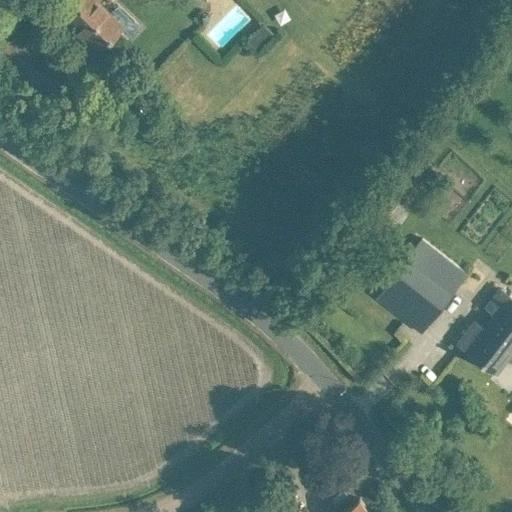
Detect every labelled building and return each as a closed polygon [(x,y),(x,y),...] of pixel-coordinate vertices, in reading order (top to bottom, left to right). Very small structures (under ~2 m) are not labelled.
[(79,27),(100,48),(118,29),(129,39),(139,29),(139,24),(118,4),(112,11),(109,7),(107,10),(98,1),(98,0),(75,0),(61,15),(76,31),(79,27)] [(272,53),(283,34),(269,25),(258,44),(272,53)] [(118,109),(140,86),(126,71),(103,95),(118,109)] [(376,233),(422,169),(410,160),(358,219),(376,233)] [(377,296),(421,331),(467,273),(423,238),(377,296)] [(484,326),(477,320),(460,342),(496,369),(511,347),(511,297),(501,290),(488,307),(494,313),(484,326)] [(240,494),(223,509),(225,511),(240,511),(249,505),(240,494)] [(301,511),(289,495),(266,511),(301,511)] [(370,511),(359,497),(340,511),(370,511)]
